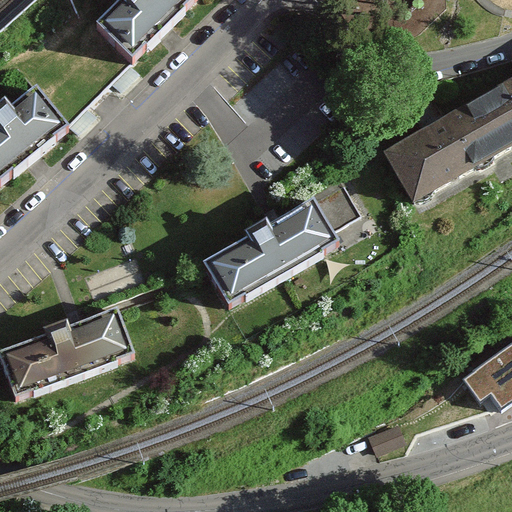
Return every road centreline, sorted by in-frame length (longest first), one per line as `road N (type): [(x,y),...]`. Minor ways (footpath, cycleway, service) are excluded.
road 1 (residential): [(185,76),(247,146),(312,89),(511,44)]
road 2 (tertiary): [(511,438),(314,495),(189,511)]
road 3 (residential): [(0,256),(185,76)]
road 4 (tertiary): [(146,511),(0,478)]
